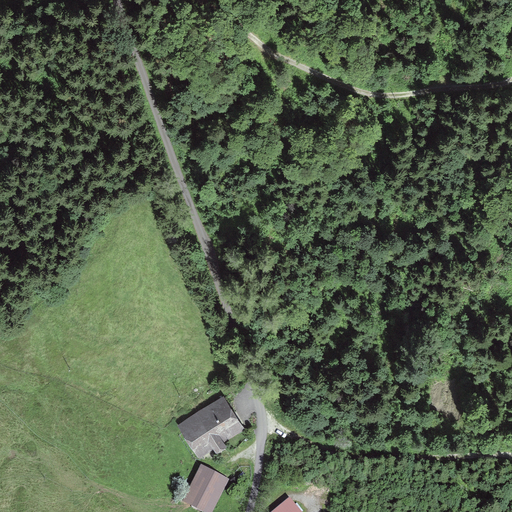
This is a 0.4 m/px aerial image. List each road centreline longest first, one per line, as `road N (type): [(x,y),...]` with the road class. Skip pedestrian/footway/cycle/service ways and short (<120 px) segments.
road 1 (track): [(198,0),(277,56),(358,89),(442,95),(511,81)]
road 2 (track): [(263,423),(359,457),(511,454)]
